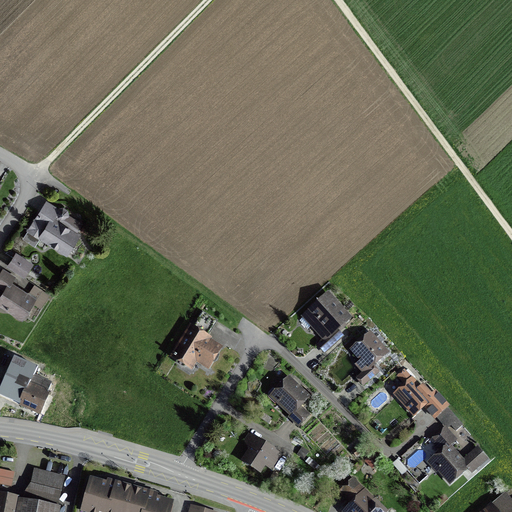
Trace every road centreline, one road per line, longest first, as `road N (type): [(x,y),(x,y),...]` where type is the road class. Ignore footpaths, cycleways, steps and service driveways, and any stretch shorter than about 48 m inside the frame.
road 1 (residential): [(178,473),(258,340),(280,348),(391,458)]
road 2 (track): [(511,235),(336,0)]
road 3 (track): [(207,0),(36,172)]
road 4 (secondary): [(178,473),(0,429)]
